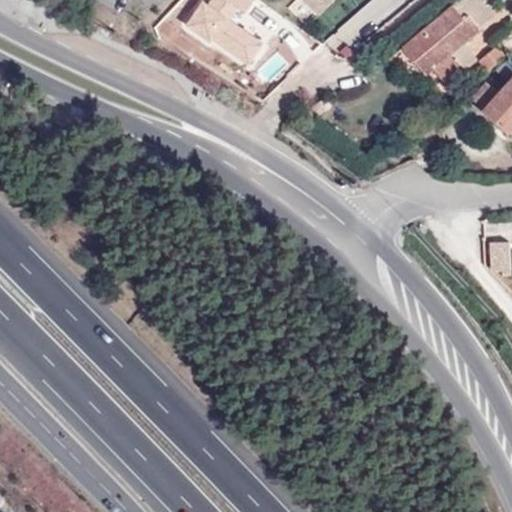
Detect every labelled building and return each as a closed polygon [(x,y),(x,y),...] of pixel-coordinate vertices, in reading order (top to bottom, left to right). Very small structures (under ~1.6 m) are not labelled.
[(213,0),(180,0),(162,17),(178,33),(213,0)] [(320,0),(304,0),(318,15),(327,6),(320,0)] [(482,0),(460,0),(454,5),(465,17),(469,14),(478,27),(494,14),(482,0)] [(447,84),(465,69),(451,54),(464,43),(481,29),(478,27),(469,14),(465,17),(454,5),(453,4),(401,47),(426,75),(434,69),(447,84)] [(500,24),(506,33),(511,28),(511,22),(508,18),(500,24)] [(465,69),(476,59),(464,43),(451,54),(465,69)] [(486,71),(505,55),(497,45),(478,60),(486,71)] [(511,62),(507,57),(495,68),(502,78),(511,70),(511,62)] [(511,128),(511,76),(498,92),(485,82),(471,98),(510,131),(511,128)] [(511,270),(511,243),(495,243),(495,271),(511,270)]
